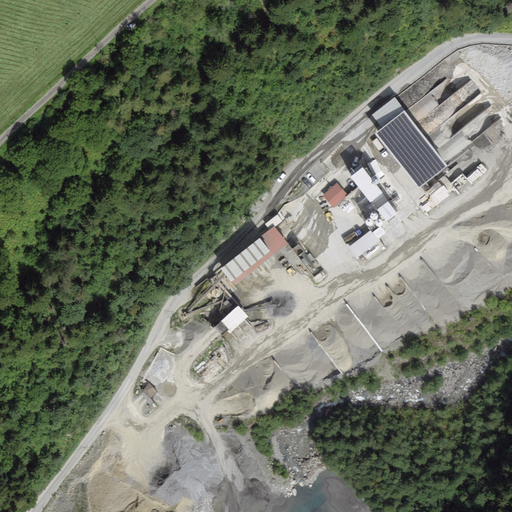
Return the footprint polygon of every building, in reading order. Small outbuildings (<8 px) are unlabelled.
[(358,208),(376,195),(365,179),(347,193),(358,208)] [(340,184),(326,195),(335,207),(349,196),(340,184)] [(278,227),(223,266),(235,283),(290,243),(278,227)] [(357,256),(363,252),(368,259),(387,246),(374,228),(349,245),(357,256)] [(230,330),(249,316),(240,304),(221,318),(230,330)]
